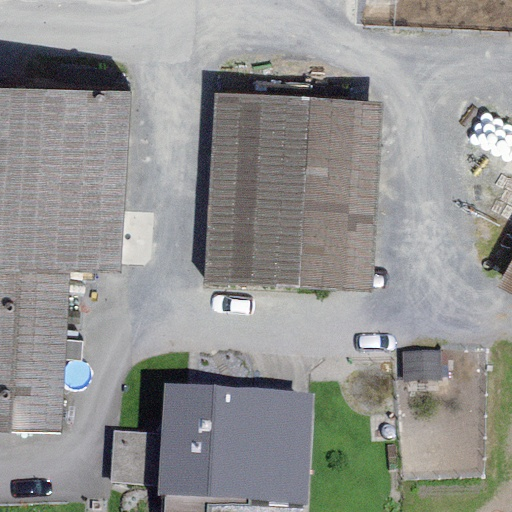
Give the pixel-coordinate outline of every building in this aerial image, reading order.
[(0,77),(0,258),(71,263),(121,266),(131,85),(0,77)] [(215,88),(204,279),(373,288),(384,98),(215,88)] [(0,426),(62,430),(71,263),(0,258),(0,426)] [(158,507),(232,511),(309,511),(317,411),(166,400),(163,440),(159,493),(158,507)] [(111,490),(159,493),(163,440),(114,437),(111,490)]
